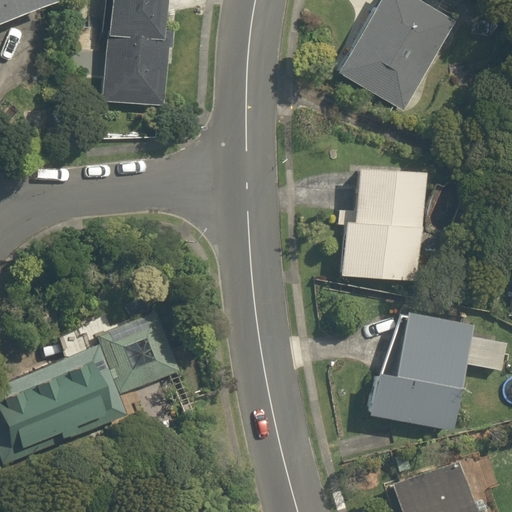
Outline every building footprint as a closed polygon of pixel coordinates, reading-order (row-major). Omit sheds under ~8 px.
[(0,0),(0,21),(48,2),(46,0),(0,0)] [(102,32),(97,101),(157,105),(161,47),(166,47),(167,30),(158,29),(160,0),(98,0),(96,32),(102,32)] [(376,0),(338,72),(395,102),(438,21),(434,19),(398,0),(376,0)] [(414,282),(419,170),(350,167),(348,208),(329,207),(328,224),(337,224),(335,279),(414,282)] [(0,380),(0,462),(120,414),(112,393),(173,368),(149,310),(92,334),(95,342),(0,380)] [(365,411),(447,423),(461,324),(395,315),(387,377),(369,374),(364,407),(365,407),(365,411)] [(389,487),(397,511),(467,511),(453,466),(389,487)]
